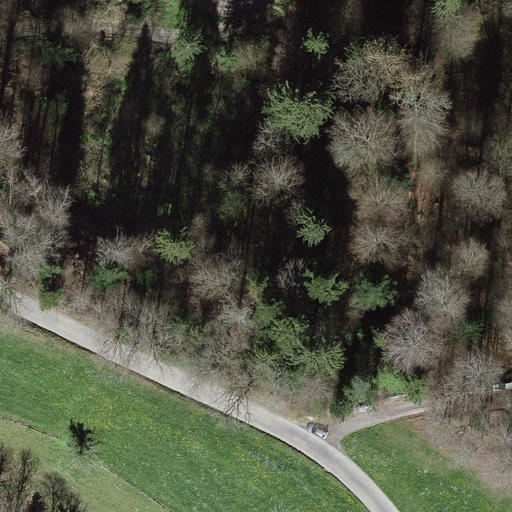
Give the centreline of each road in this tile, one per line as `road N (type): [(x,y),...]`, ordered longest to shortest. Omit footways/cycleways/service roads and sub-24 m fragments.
road 1 (unclassified): [(0,294),(298,435),(387,511)]
road 2 (track): [(298,435),(383,410),(511,396)]
